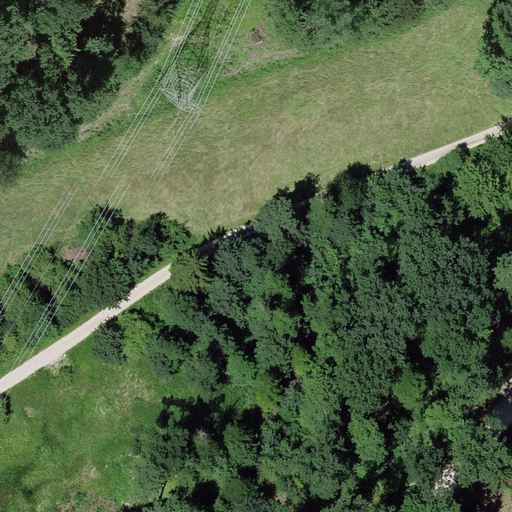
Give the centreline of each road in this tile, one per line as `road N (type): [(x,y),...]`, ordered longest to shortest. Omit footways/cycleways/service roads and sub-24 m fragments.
road 1 (track): [(511,127),(252,226),(165,272),(0,385)]
road 2 (track): [(511,407),(482,431),(434,511)]
